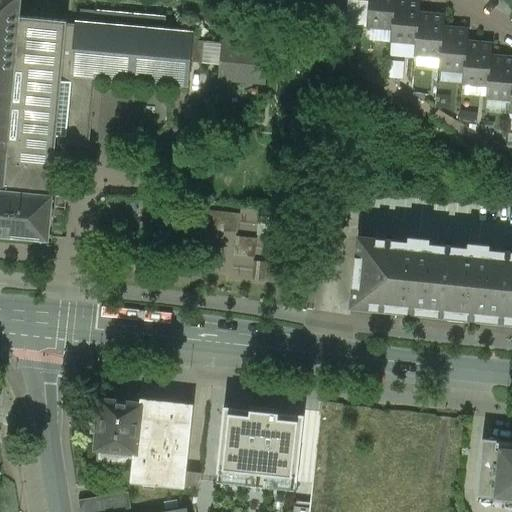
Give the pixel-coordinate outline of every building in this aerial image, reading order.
[(20,0),(0,0),(0,235),(49,240),(53,197),(52,197),(4,192),(19,18),(20,0)] [(396,0),(369,0),(367,26),(392,29),(394,29),(396,0)] [(421,2),(396,0),(394,29),(392,29),(391,41),(416,43),(418,43),(420,14),(421,2)] [(166,18),(98,12),(97,26),(76,24),(76,25),(72,75),(88,76),(189,85),(191,63),(194,42),(194,35),(165,32),(166,18)] [(445,17),(420,14),(418,43),(416,43),(415,55),(440,57),(441,57),(444,28),(445,17)] [(67,22),(19,18),(4,192),(52,197),(56,143),(57,139),(67,25),(67,22)] [(88,76),(72,75),(76,25),(67,25),(57,139),(56,143),(82,146),(88,76)] [(469,31),(444,28),(441,57),(440,57),(439,69),(464,72),(465,72),(468,43),(469,31)] [(206,43),(194,42),(191,63),(204,65),(206,43)] [(493,45),(468,43),(465,72),(464,72),(463,83),(488,86),(489,86),(492,57),(493,45)] [(269,49),(224,44),(221,80),(265,85),(269,49)] [(511,58),(492,57),(489,86),(488,86),(487,98),(511,100),(511,58)] [(407,78),(406,60),(391,61),(392,79),(407,78)] [(260,210),(242,211),(243,225),(261,225),(260,210)] [(241,237),(242,212),(217,211),(215,275),(258,276),(259,237),(241,237)] [(389,240),(359,237),(351,307),(367,309),(397,312),(412,314),(419,243),(389,240)] [(449,246),(419,243),(412,314),(427,315),(457,318),(472,320),(479,249),(449,246)] [(511,252),(509,252),(479,249),(472,320),(487,321),(511,323),(511,252)] [(194,405),(141,399),(140,405),(142,405),(138,454),(136,468),(133,468),(131,483),(185,489),(194,405)] [(140,405),(102,402),(98,450),(117,452),(138,454),(142,405),(140,405)] [(226,406),(220,481),(297,488),(303,413),(226,406)] [(511,450),(497,448),(498,440),(483,438),(477,495),(503,498),(503,500),(511,501),(511,450)] [(138,454),(117,452),(116,466),(133,468),(136,468),(138,454)] [(112,511),(110,498),(79,504),(80,511),(112,511)]
